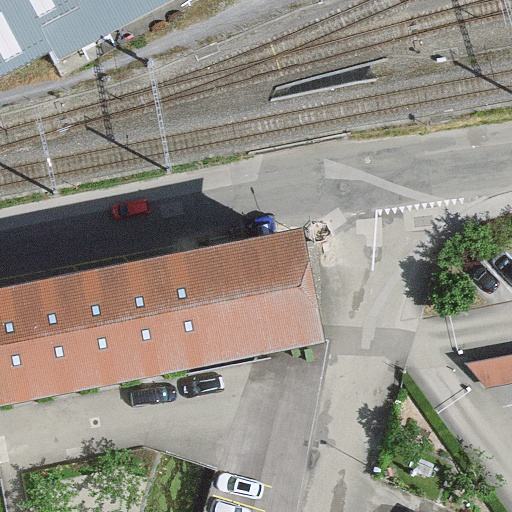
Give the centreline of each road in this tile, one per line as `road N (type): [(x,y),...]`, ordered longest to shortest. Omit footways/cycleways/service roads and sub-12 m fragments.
road 1 (residential): [(392,170),(0,259)]
road 2 (residential): [(333,511),(392,170)]
road 3 (unknown): [(511,437),(435,325)]
road 4 (residential): [(511,154),(392,170)]
